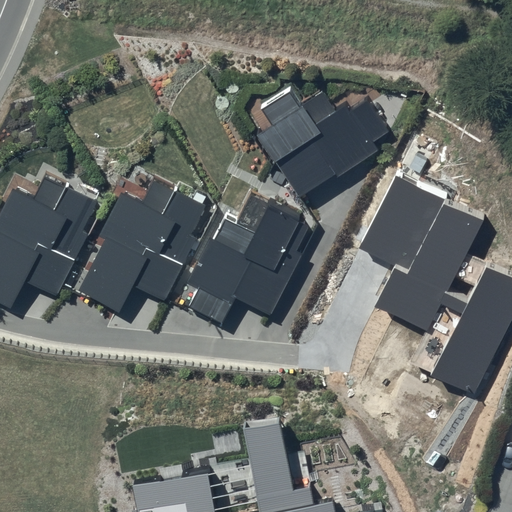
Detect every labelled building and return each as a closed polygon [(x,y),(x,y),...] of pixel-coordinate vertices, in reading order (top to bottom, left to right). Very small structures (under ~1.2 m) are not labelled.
[(59,29),(39,24),(24,85),(44,90),(59,29)] [(271,125),(257,135),(298,196),(335,172),(338,176),(377,150),(372,143),(391,131),(368,96),(350,108),(346,102),(335,109),(323,91),(301,105),(291,90),(261,110),(271,125)] [(96,200),(45,174),(33,197),(12,186),(0,209),(0,301),(11,307),(25,280),(57,296),(89,234),(81,230),(96,200)] [(395,174),(359,247),(396,266),(376,307),(426,332),(440,303),(463,314),(432,375),(473,396),(511,318),(511,272),(486,260),(465,302),(445,292),(482,218),(395,174)] [(205,205),(154,179),(142,202),(121,191),(97,237),(105,241),(79,292),(119,312),(133,285),(166,302),(198,239),(189,235),(205,205)] [(254,232),(225,218),(214,240),(210,238),(188,281),(199,287),(188,307),(222,324),(235,298),(270,316),(301,254),(295,252),(308,226),(268,205),(254,232)] [(281,419),(244,426),(260,511),(214,511),(207,475),(136,489),(140,511),(338,511),(336,500),(313,505),(309,485),(294,488),(281,419)]
